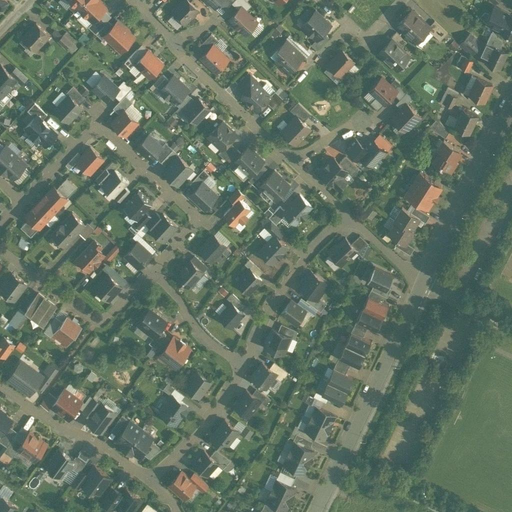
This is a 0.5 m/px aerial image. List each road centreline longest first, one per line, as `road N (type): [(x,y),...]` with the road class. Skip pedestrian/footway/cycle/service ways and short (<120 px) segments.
road 1 (residential): [(151,271),(192,226),(193,214),(103,130),(83,134),(20,201)]
road 2 (tertiary): [(421,282),(315,511)]
road 3 (tertiary): [(511,93),(421,282)]
road 4 (residential): [(0,249),(96,321),(151,271)]
road 5 (residential): [(347,214),(277,293),(243,361)]
road 6 (residential): [(145,478),(0,390)]
road 7 (residential): [(176,50),(292,161)]
road 8 (residential): [(243,361),(212,416),(145,478)]
road 9 (residential): [(243,361),(196,331),(151,271)]
